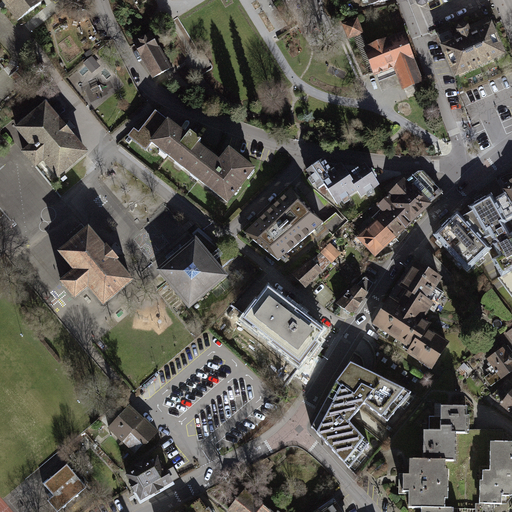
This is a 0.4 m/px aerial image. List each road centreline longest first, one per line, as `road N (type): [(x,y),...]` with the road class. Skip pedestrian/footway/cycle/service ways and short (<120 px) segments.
road 1 (residential): [(309,154),(163,98),(116,36),(102,0)]
road 2 (residential): [(351,333),(421,232),(475,178)]
road 3 (residential): [(150,511),(293,429)]
road 4 (residential): [(351,333),(227,233)]
road 5 (residential): [(462,166),(309,154)]
road 6 (residential): [(417,23),(462,166)]
